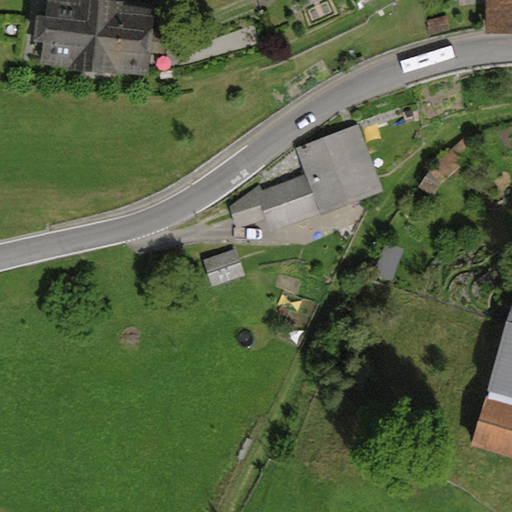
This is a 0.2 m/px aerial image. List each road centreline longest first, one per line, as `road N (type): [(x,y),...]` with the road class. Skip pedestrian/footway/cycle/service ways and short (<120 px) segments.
road 1 (tertiary): [(0,257),(159,220),(342,93),(413,65),(511,49)]
road 2 (track): [(318,228),(257,244),(159,220)]
